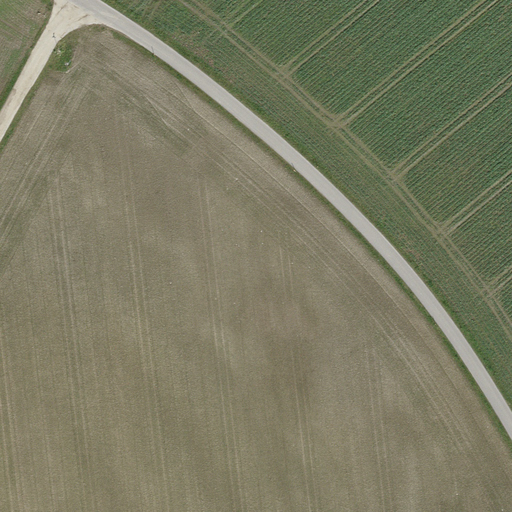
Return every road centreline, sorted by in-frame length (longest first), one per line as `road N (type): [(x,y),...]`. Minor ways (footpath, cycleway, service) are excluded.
road 1 (unclassified): [(77,0),(152,43),(268,134),(371,232),(511,427)]
road 2 (track): [(68,0),(0,122)]
